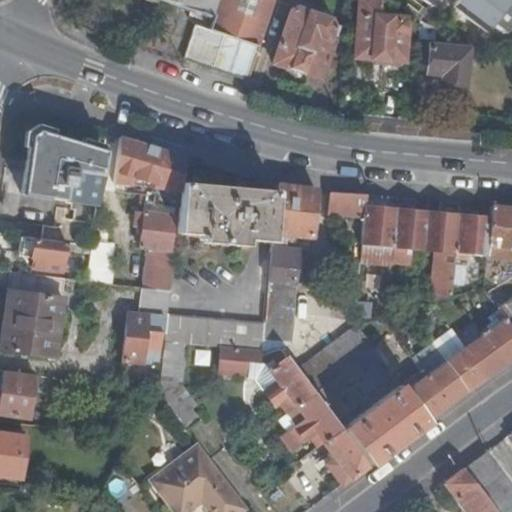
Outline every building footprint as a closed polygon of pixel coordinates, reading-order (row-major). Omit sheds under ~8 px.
[(168,0),(166,4),(214,17),(209,31),(196,27),(187,61),(245,79),(271,0),(168,0)] [(377,19),(378,1),(364,0),(357,0),(352,61),(403,64),(406,21),(377,19)] [(419,0),(431,9),(437,0),(419,0)] [(511,0),(458,0),(452,9),(485,35),(511,0)] [(319,83),(338,31),(332,29),(330,23),(296,10),(290,13),(272,66),(319,83)] [(420,24),(415,70),(427,71),(430,75),(441,76),(441,85),(464,87),(468,50),(429,47),(431,28),(420,24)] [(96,205),(103,152),(35,133),(27,138),(19,196),(96,205)] [(184,159),(118,138),(112,184),(180,192),(181,186),(184,159)] [(181,186),(180,192),(175,235),(201,238),(200,245),(244,248),(245,242),(253,242),(257,193),(181,186)] [(299,191),(276,188),(275,194),(271,244),(264,326),(261,353),(261,357),(280,350),(292,346),(307,238),(310,239),(315,192),(299,191)] [(257,193),(253,242),(271,244),(275,194),(257,193)] [(364,197),(329,194),(327,215),(342,216),(340,238),(360,239),(363,208),(364,197)] [(363,208),(360,239),(360,245),(391,248),(394,211),(363,208)] [(511,209),(490,208),(488,220),(485,257),(484,261),(511,262),(511,209)] [(394,211),(391,248),(390,265),(408,266),(409,250),(423,251),(426,214),(394,211)] [(168,293),(173,253),(168,252),(172,217),(142,213),(138,249),(146,250),(141,289),(168,293)] [(457,217),(426,214),(423,251),(433,252),(454,254),(457,217)] [(488,220),(457,217),(454,254),(485,257),(488,220)] [(65,244),(18,238),(15,259),(31,261),(30,270),(61,273),(65,244)] [(91,244),(90,247),(85,282),(108,285),(112,258),(108,257),(109,247),(91,244)] [(454,254),(433,252),(431,268),(452,269),(454,254)] [(64,280),(10,273),(0,348),(0,352),(52,359),(64,280)] [(496,311),(511,300),(511,285),(489,301),(496,311)] [(146,318),(165,320),(166,317),(168,293),(141,289),(139,289),(136,315),(126,315),(120,363),(140,365),(142,350),(158,351),(160,335),(150,333),(150,327),(145,327),(146,318)] [(385,315),(405,310),(417,307),(419,295),(386,302),(385,315)] [(178,345),(220,349),(261,353),(264,326),(166,317),(165,320),(162,344),(178,345)] [(504,365),(511,359),(511,333),(500,317),(496,320),(498,323),(482,335),(504,365)] [(296,371),(313,395),(327,385),(373,351),(355,326),(296,371)] [(484,379),(504,365),(482,335),(467,346),(465,342),(460,346),(484,379)] [(162,344),(157,394),(173,389),(174,381),(178,345),(162,344)] [(465,393),(484,379),(460,346),(456,349),(459,353),(444,363),(465,393)] [(277,406),(284,416),(303,402),(313,395),(296,371),(280,350),(261,357),(261,353),(220,349),(219,376),(246,378),(245,383),(253,384),(273,409),(277,406)] [(349,384),(379,360),(373,351),(327,385),(337,397),(351,387),(349,384)] [(445,408),(465,393),(444,363),(434,370),(427,376),(423,378),(445,408)] [(427,376),(434,370),(431,366),(424,372),(427,376)] [(0,415),(29,420),(34,379),(2,374),(0,388),(0,415)] [(426,423),(445,408),(423,378),(407,390),(404,387),(401,389),(426,423)] [(55,381),(39,379),(38,391),(53,394),(55,381)] [(313,395),(336,425),(344,418),(331,402),(337,397),(327,385),(313,395)] [(367,467),(426,423),(401,389),(400,388),(341,432),(367,467)] [(157,394),(185,432),(198,422),(173,389),(157,394)] [(313,434),(321,445),(340,431),(336,425),(313,395),(303,402),(284,416),(294,429),(290,432),(300,444),(313,434)] [(341,487),(367,467),(341,432),(340,431),(321,445),(334,462),(326,468),(341,487)] [(25,437),(22,437),(15,436),(0,433),(0,477),(19,480),(25,437)] [(129,440),(112,438),(109,453),(121,455),(129,440)] [(206,511),(241,511),(245,510),(214,469),(196,446),(150,482),(172,511),(189,511),(194,508),(192,505),(197,501),(206,511)] [(511,511),(511,487),(486,452),(462,470),(493,511),(511,511)] [(493,511),(462,470),(443,484),(463,511),(493,511)]
